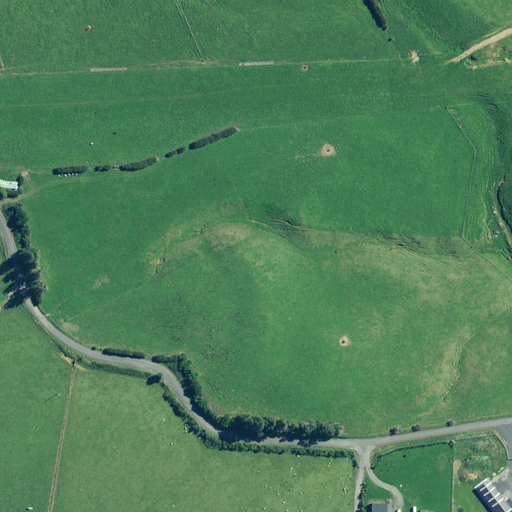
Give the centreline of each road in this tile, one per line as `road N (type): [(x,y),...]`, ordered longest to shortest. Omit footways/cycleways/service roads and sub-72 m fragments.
road 1 (unclassified): [(511,423),(355,441),(238,436),(209,425),(164,375),(62,339),(22,292),(0,222)]
road 2 (track): [(0,202),(111,183),(344,117),(511,25)]
